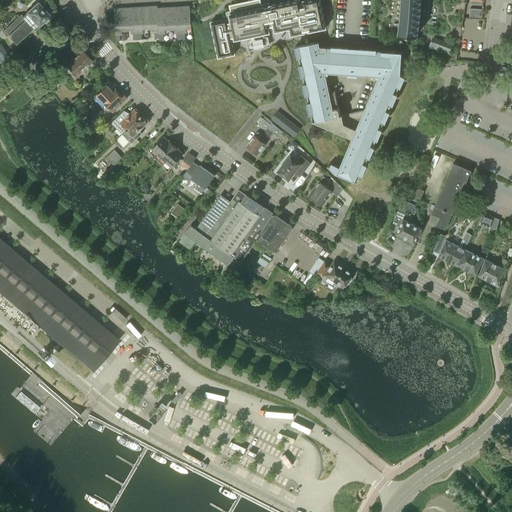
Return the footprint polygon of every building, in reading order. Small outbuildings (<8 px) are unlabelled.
[(217,20),(217,21),(211,22),(212,27),(211,27),(212,30),(213,34),(214,37),(215,42),(215,45),(216,50),(217,53),(218,58),(223,57),(226,56),(234,54),(233,49),(234,49),(233,46),(232,44),(232,41),(231,38),(234,37),(234,40),(236,40),(269,32),(268,27),(271,27),(274,26),(275,31),(290,28),(291,35),(295,34),(304,32),(304,30),(306,30),(308,29),(309,31),(312,31),(319,29),(326,28),(319,0),(305,0),(302,1),(303,6),(301,6),(299,0),(294,0),(271,5),(269,5),(269,6),(267,6),(264,7),(263,7),(261,7),(259,0),(253,0),(229,5),(231,13),(229,14),(230,22),(228,22),(227,18),(220,20),(217,20)] [(417,35),(419,0),(401,0),(399,34),(417,35)] [(22,17),(32,28),(33,28),(35,30),(36,29),(39,26),(38,26),(50,16),(37,2),(26,13),(26,12),(22,17)] [(160,40),(158,8),(157,6),(146,7),(148,29),(152,29),(152,32),(154,32),(155,39),(159,38),(159,40),(160,40)] [(179,7),(181,39),(185,39),(185,32),(187,32),(186,29),(191,28),(190,6),(179,7)] [(148,29),(146,7),(135,8),(138,40),(142,39),(141,33),(144,33),(143,29),(148,29)] [(168,7),(158,8),(160,40),(164,40),(163,34),(165,34),(165,30),(169,30),(168,7)] [(179,7),(168,7),(169,30),(174,29),(174,33),(176,33),(176,39),(181,39),(179,7)] [(126,30),(125,8),(114,9),(116,41),(121,41),(120,34),(122,34),(122,31),(126,30)] [(135,8),(125,8),(126,30),(131,30),(131,34),(133,34),(133,40),(138,40),(135,8)] [(470,9),(470,18),(482,19),(482,10),(470,9)] [(32,28),(22,17),(19,19),(18,17),(4,30),(8,35),(14,42),(16,44),(30,31),(32,28)] [(400,72),(401,52),(355,48),(353,48),(319,46),(318,41),(295,46),(298,57),(299,57),(301,64),(299,65),(302,76),(303,76),(305,83),(303,84),(306,94),(307,94),(309,102),(307,102),(310,113),(311,113),(313,121),(323,126),(333,130),(352,138),(339,166),(336,165),(332,163),(330,167),(328,165),(328,166),(335,173),(357,183),(361,175),(367,165),(365,164),(368,157),(369,157),(374,147),(373,146),(376,139),(377,140),(382,130),(380,129),(384,122),(390,112),(388,111),(391,104),(392,104),(397,94),(396,94),(399,86),(399,87),(405,77),(400,75),(400,72)] [(451,46),(438,41),(435,50),(448,54),(451,46)] [(1,44),(0,44),(0,64),(3,62),(9,57),(5,51),(1,44)] [(71,73),(74,73),(76,76),(92,60),(81,48),(76,53),(77,54),(66,65),(67,67),(67,70),(71,73)] [(123,92),(120,94),(116,89),(113,92),(107,85),(98,94),(105,102),(105,103),(113,111),(127,97),(123,92)] [(123,134),(140,116),(134,110),(129,115),(128,114),(123,111),(114,120),(112,123),(123,134)] [(147,123),(140,116),(123,134),(128,139),(132,136),(134,137),(136,139),(137,138),(142,133),(139,130),(147,123)] [(282,130),(273,122),(271,124),(263,117),(258,124),(265,130),(264,131),(269,135),(271,131),(278,136),(282,130)] [(300,129),(288,120),(283,127),(295,136),(300,129)] [(262,140),(266,135),(264,134),(263,136),(258,132),(246,146),(257,155),(266,143),(262,140)] [(160,159),(174,144),(164,135),(157,143),(152,148),(158,153),(156,155),(160,159)] [(174,144),(160,159),(164,163),(166,161),(172,166),(180,157),(183,153),(174,144)] [(122,158),(115,151),(114,149),(106,157),(114,166),(122,158)] [(277,170),(288,179),(295,169),(301,174),(310,162),(300,154),(297,159),(290,154),(277,170)] [(193,162),(184,175),(190,180),(192,177),(198,182),(194,187),(202,193),(214,175),(202,166),(200,165),(199,167),(193,162)] [(452,213),(471,170),(453,162),(435,204),(431,213),(440,217),(436,225),(445,229),(452,213)] [(321,205),(333,190),(327,186),(330,182),(323,177),(320,181),(309,196),(321,205)] [(413,197),(420,201),(424,190),(417,187),(413,197)] [(191,225),(185,233),(196,241),(225,262),(229,265),(235,256),(231,253),(247,231),(253,221),(255,219),(256,219),(259,215),(257,213),(262,206),(246,195),(239,190),(238,191),(230,202),(221,195),(197,229),(191,225)] [(422,227),(411,222),(416,211),(414,208),(402,201),(397,212),(390,225),(398,229),(396,233),(414,242),(415,241),(422,227)] [(225,262),(219,271),(221,273),(229,278),(237,266),(257,238),(275,249),(292,226),(274,214),(273,214),(262,206),(257,213),(259,215),(256,219),(255,219),(253,221),(247,231),(231,253),(235,256),(229,265),(225,262)] [(491,225),(494,217),(484,213),(480,221),(491,225)] [(466,232),(459,246),(446,240),(448,236),(441,233),(433,250),(440,254),(439,255),(456,264),(464,249),(472,235),(466,232)] [(93,370),(119,340),(0,239),(0,292),(44,329),(59,342),(62,344),(93,370)] [(476,273),(483,258),(464,249),(456,264),(476,273)] [(503,258),(500,266),(485,259),(479,275),(498,285),(504,268),(507,260),(503,258)] [(334,262),(332,266),(325,261),(317,272),(324,276),(325,274),(336,282),(335,283),(341,288),(341,287),(343,288),(352,274),(334,262)] [(242,280),(250,285),(254,278),(246,273),(242,280)] [(17,387),(11,394),(42,420),(47,413),(17,387)]
